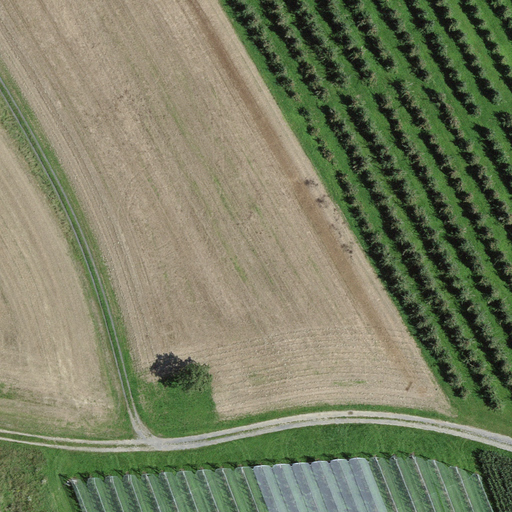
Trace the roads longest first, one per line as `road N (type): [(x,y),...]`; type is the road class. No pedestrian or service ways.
road 1 (track): [(511,446),(398,419),(297,419),(154,447),(0,433)]
road 2 (track): [(154,447),(131,413),(85,246),(0,88)]
